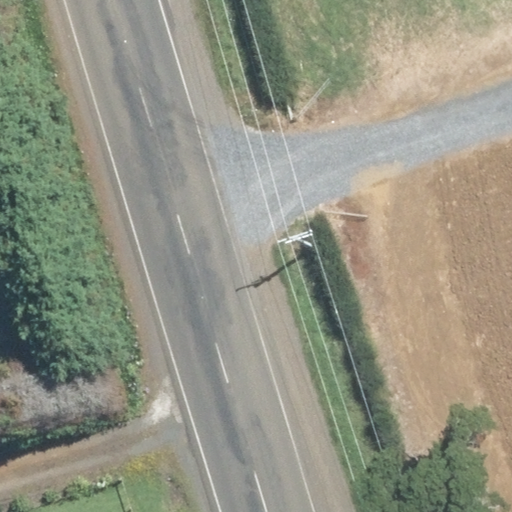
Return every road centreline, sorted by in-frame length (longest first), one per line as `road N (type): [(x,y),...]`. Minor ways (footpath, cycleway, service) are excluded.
road 1 (secondary): [(285,511),(129,0)]
road 2 (track): [(197,216),(511,108)]
